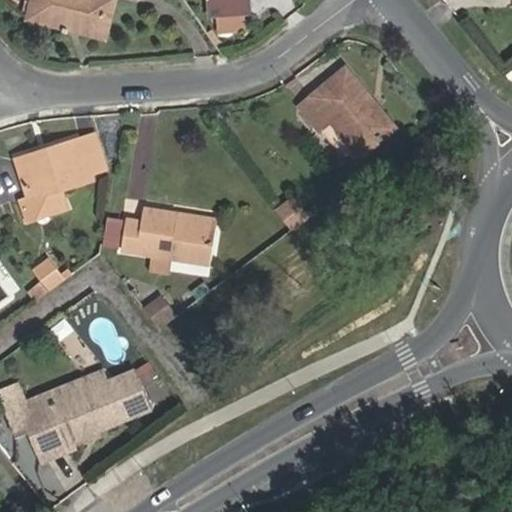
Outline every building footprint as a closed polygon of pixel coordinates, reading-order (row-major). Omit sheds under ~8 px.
[(32,0),(28,19),(63,28),(62,33),(67,35),(68,29),(75,24),(102,30),(109,0),(32,0)] [(253,8),(252,0),(214,0),(216,10),(253,8)] [(391,131),(367,102),(372,98),(347,67),(301,106),(320,130),(321,129),(332,120),(352,145),(361,156),(391,131)] [(332,120),(321,129),(339,151),(343,152),(352,145),(332,120)] [(63,189),(95,178),(93,172),(106,168),(95,134),(46,149),(49,157),(19,166),(30,200),(63,189)] [(21,202),(27,222),(69,209),(63,189),(30,200),(21,202)] [(279,209),(294,230),(311,218),(296,197),(279,209)] [(122,250),(211,264),(217,226),(177,220),(178,214),(144,209),(142,220),(127,217),(122,250)] [(43,282),(50,292),(66,279),(50,257),(33,270),(43,282)] [(29,292),(37,302),(50,292),(43,282),(29,292)] [(162,297),(144,311),(159,330),(177,317),(162,297)] [(148,411),(132,372),(105,384),(54,405),(49,394),(18,406),(39,456),(70,443),(84,437),(96,432),(148,411)] [(105,384),(100,372),(49,394),(54,405),(105,384)] [(96,432),(84,437),(86,442),(98,437),(96,432)] [(39,456),(41,461),(71,448),(70,443),(39,456)]
